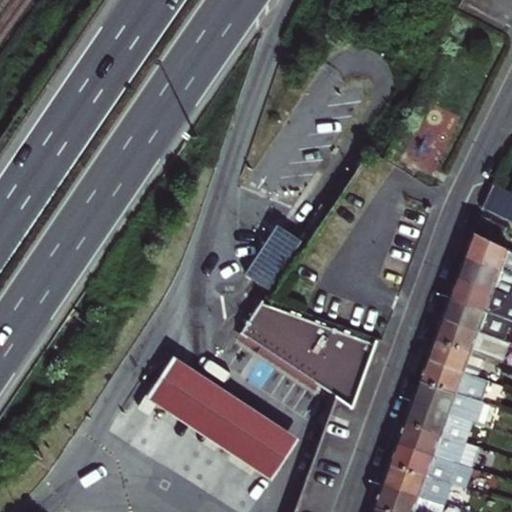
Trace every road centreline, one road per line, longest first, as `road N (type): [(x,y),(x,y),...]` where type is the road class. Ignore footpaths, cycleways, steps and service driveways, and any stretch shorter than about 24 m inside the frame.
road 1 (residential): [(511,90),(453,207),(341,511)]
road 2 (trunk): [(0,344),(235,0)]
road 3 (trunk): [(152,0),(0,223)]
road 4 (trunk): [(214,207),(289,0)]
